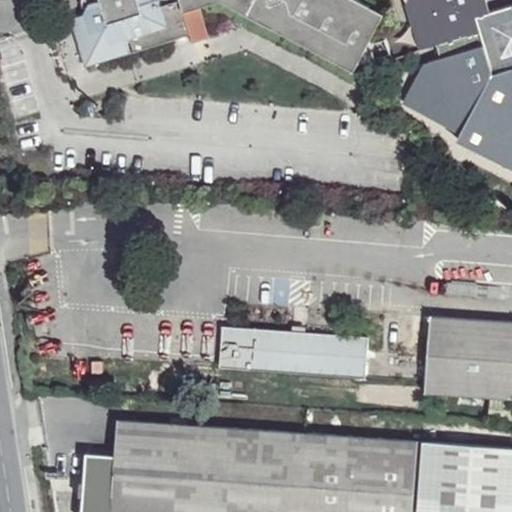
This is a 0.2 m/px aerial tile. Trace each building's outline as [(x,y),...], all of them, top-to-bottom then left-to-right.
[(89,0),(92,12),(78,16),(94,67),(201,34),(203,42),(220,37),(210,7),(229,0),(231,0),(368,72),(371,65),(404,54),(399,39),(390,42),(385,39),(398,15),(369,0),(89,0)] [(412,0),(425,41),(443,36),(449,51),(430,55),(412,95),(464,123),(464,132),(511,157),(511,1),(493,7),(490,0),(412,0)] [(511,316),(429,311),(424,390),(511,395),(511,316)] [(368,335),(227,322),(223,364),(367,374),(368,335)] [(412,511),(417,436),(116,412),(114,447),(86,446),(82,511),(412,511)] [(511,511),(511,441),(422,433),(418,511),(511,511)]
